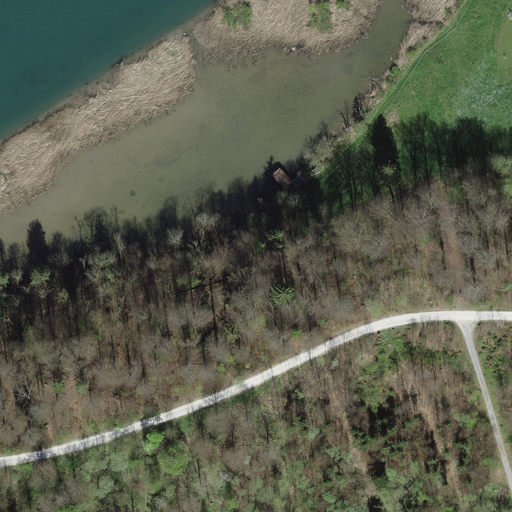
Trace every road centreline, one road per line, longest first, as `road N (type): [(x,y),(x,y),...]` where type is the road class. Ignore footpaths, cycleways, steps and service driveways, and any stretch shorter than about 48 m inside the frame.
road 1 (track): [(0,460),(203,405),(371,326),(410,317),(511,317)]
road 2 (track): [(511,485),(464,316)]
